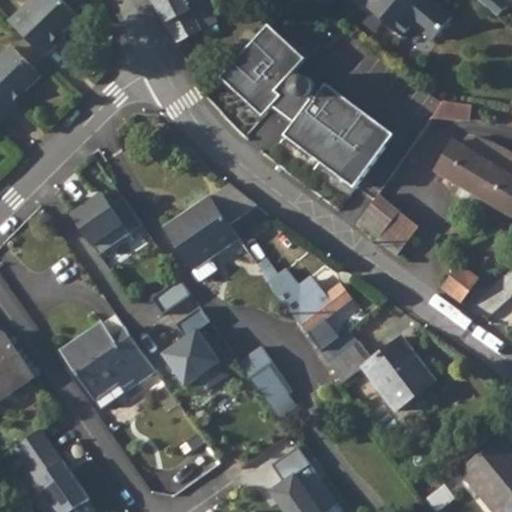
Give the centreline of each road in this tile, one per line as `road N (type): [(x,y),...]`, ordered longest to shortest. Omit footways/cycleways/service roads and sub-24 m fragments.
road 1 (residential): [(511,365),(230,158),(156,67)]
road 2 (residential): [(0,285),(151,511)]
road 3 (residential): [(0,215),(109,101),(156,67)]
